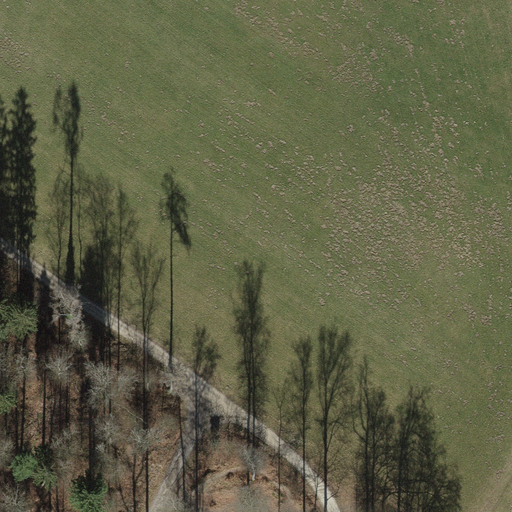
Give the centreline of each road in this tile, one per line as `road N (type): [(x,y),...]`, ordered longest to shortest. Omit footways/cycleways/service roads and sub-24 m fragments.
road 1 (track): [(0,213),(360,511)]
road 2 (track): [(214,389),(154,511)]
